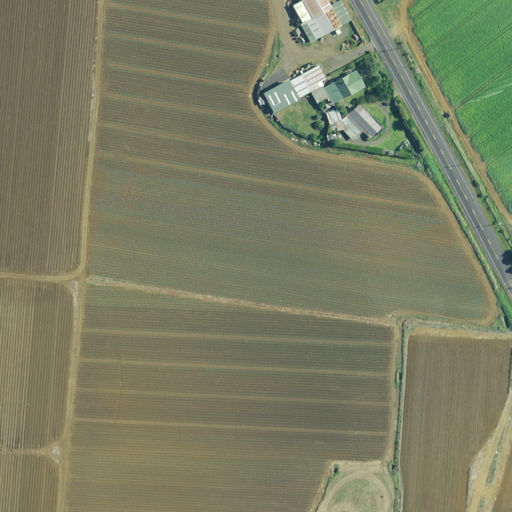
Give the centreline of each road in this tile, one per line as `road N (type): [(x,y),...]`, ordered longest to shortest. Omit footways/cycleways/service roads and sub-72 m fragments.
road 1 (tertiary): [(511,284),(360,0)]
road 2 (track): [(380,37),(405,34),(511,218)]
